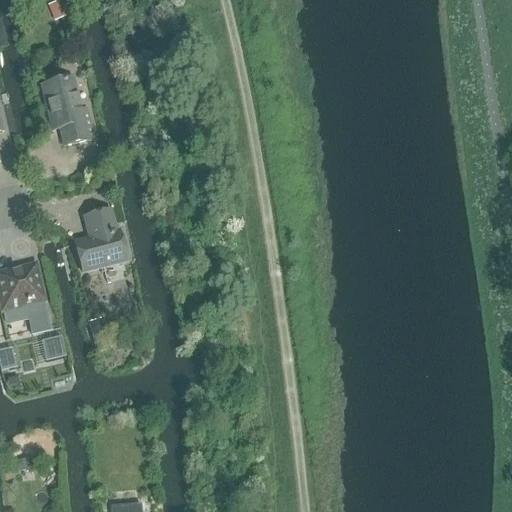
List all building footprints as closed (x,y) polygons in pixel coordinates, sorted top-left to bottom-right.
[(63,2),(48,8),(54,23),(69,17),(63,2)] [(80,113),(72,81),(41,89),(52,134),(59,132),(63,149),(93,141),(86,111),(80,113)] [(115,235),(109,213),(84,220),(90,242),(74,246),(82,275),(125,263),(118,234),(115,235)] [(31,269),(0,275),(0,305),(2,313),(4,313),(6,326),(28,321),(25,308),(43,304),(35,268),(31,269)] [(60,341),(41,345),(45,364),(64,360),(60,341)] [(107,351),(105,344),(92,347),(94,355),(107,351)] [(10,352),(0,354),(0,374),(1,374),(15,371),(10,352)] [(34,461),(20,462),(21,471),(35,470),(34,461)]
